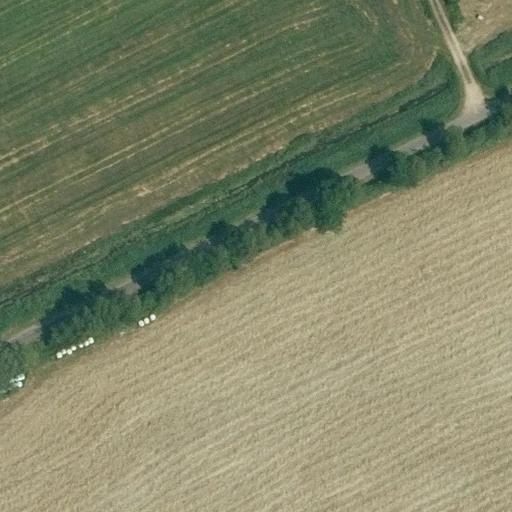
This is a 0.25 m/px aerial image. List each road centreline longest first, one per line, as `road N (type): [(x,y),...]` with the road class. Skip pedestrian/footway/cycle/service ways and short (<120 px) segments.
road 1 (track): [(511,102),(0,349)]
road 2 (track): [(482,116),(435,0)]
